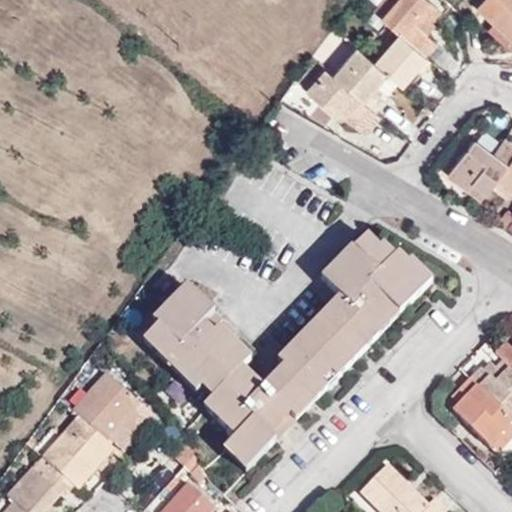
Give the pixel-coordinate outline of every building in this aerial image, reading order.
[(387,0),(380,0),(371,9),(374,11),(380,15),(391,3),(387,0)] [(427,0),(394,0),(391,3),(380,15),(385,21),(388,23),(397,31),(425,55),(435,43),(427,35),(421,29),(429,20),(439,10),(427,0)] [(511,0),(480,0),(475,6),(492,23),(511,39),(511,0)] [(380,15),(374,11),(367,19),(378,29),(385,21),(380,15)] [(435,25),(429,20),(421,29),(427,35),(435,25)] [(388,23),(363,52),(373,60),(397,31),(388,23)] [(511,46),(511,39),(492,23),(487,29),(510,49),(511,46)] [(388,74),(402,86),(426,57),(425,55),(397,31),(373,60),(388,74)] [(364,104),(372,110),(384,99),(374,89),(388,74),(373,60),(363,52),(357,46),(333,75),(364,104)] [(324,68),(316,61),(298,82),(306,89),(324,68)] [(333,75),(324,68),(306,89),(337,116),(340,112),(354,125),(361,117),(355,113),(364,104),(333,75)] [(472,183),(485,193),(491,186),(496,178),(511,157),(511,142),(505,136),(493,152),(474,137),(446,175),(467,190),(472,183)] [(511,157),(496,178),(511,188),(511,157)] [(507,199),(511,190),(511,188),(496,178),(491,186),(507,199)] [(467,190),(480,200),(485,193),(472,183),(467,190)] [(511,212),(507,209),(495,223),(505,229),(511,220),(511,212)] [(225,323),(188,286),(152,322),(157,328),(143,343),(205,405),(203,407),(233,439),(224,449),(246,473),(432,283),(411,261),(408,264),(398,254),(394,258),(383,246),(380,249),(368,237),(355,249),(353,247),(321,279),(338,297),(277,361),(283,368),(264,389),(243,368),(252,360),(220,328),(225,323)] [(511,347),(506,342),(495,353),(502,361),(509,367),(511,370),(511,347)] [(509,367),(502,361),(496,366),(490,361),(483,369),(495,380),(509,367)] [(480,366),(469,378),(507,416),(511,420),(511,370),(509,367),(495,380),(483,369),(480,366)] [(72,411),(78,416),(108,441),(117,431),(141,405),(106,374),(95,386),(84,397),(72,411)] [(507,416),(469,378),(450,397),(457,405),(452,410),(482,440),(507,416)] [(80,393),(84,397),(95,386),(91,381),(80,393)] [(141,405),(117,431),(125,437),(148,412),(141,405)] [(78,416),(41,458),(76,490),(78,492),(115,449),(108,441),(78,416)] [(511,420),(507,416),(482,440),(490,448),(511,426),(511,420)] [(76,490),(41,458),(6,497),(13,503),(5,511),(54,511),(50,508),(63,495),(67,500),(76,490)] [(360,492),(379,511),(403,511),(419,495),(389,465),(360,492)] [(161,511),(209,511),(213,508),(189,483),(161,511)] [(419,495),(403,511),(447,511),(449,511),(437,498),(430,505),(419,495)]
